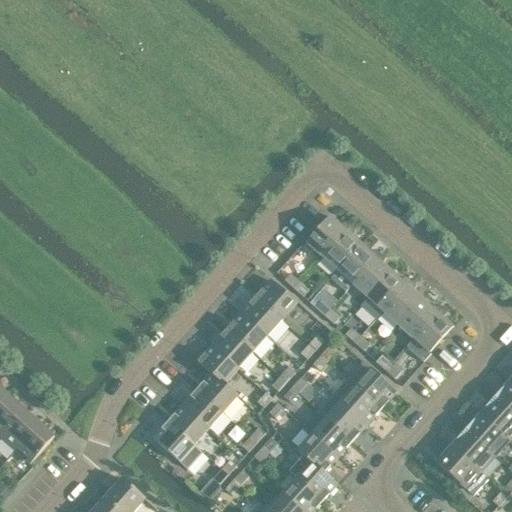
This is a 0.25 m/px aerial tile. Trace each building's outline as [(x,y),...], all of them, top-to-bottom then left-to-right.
[(306,245),(313,252),(310,255),(317,261),(320,257),(321,259),(349,228),(345,224),(342,224),(339,228),(329,219),(306,245)] [(349,228),(321,259),(337,272),(360,246),(350,238),(354,234),(354,232),(349,228)] [(337,272),(330,279),(346,293),(352,286),(379,255),(375,251),(373,251),(369,255),(360,246),(337,272)] [(379,255),(352,286),(367,300),(390,273),(381,265),(384,261),(384,259),(379,255)] [(390,273),(367,300),(382,313),(410,282),(406,278),(403,278),(400,282),(390,273)] [(284,282),(293,290),(299,284),(289,275),(284,282)] [(255,299),(281,322),(296,305),(269,282),(255,299)] [(410,282),(382,313),(397,327),(421,301),(411,292),(415,288),(414,286),(410,282)] [(293,290),(302,299),(308,292),(299,284),(293,290)] [(240,315),(266,338),(281,322),(255,299),(240,315)] [(421,301),(397,327),(412,341),(440,309),(436,305),(434,306),(430,309),(421,301)] [(314,309),(323,318),(329,311),(320,303),(314,309)] [(414,342),(407,350),(423,364),(431,355),(429,354),(452,328),(442,319),(445,316),(445,313),(440,309),(412,341),(414,342)] [(323,318),(333,326),(339,319),(329,311),(323,318)] [(226,331),(252,354),(266,338),(240,315),(226,331)] [(344,336),(354,345),(360,338),(350,330),(344,336)] [(211,347),(238,370),(252,354),(226,331),(211,347)] [(316,337),(308,346),(314,352),(323,343),(316,337)] [(354,345),(363,353),(369,347),(360,338),(354,345)] [(300,356),(306,362),(314,352),(308,346),(300,356)] [(196,363),(210,375),(223,387),(224,386),(238,370),(211,347),(196,363)] [(328,348),(320,357),(327,363),(335,353),(328,348)] [(320,357),(312,366),(318,372),(327,363),(320,357)] [(375,364),(384,372),(390,365),(381,357),(375,364)] [(347,381),(380,411),(395,394),(362,364),(347,381)] [(384,372),(394,380),(399,374),(390,365),(384,372)] [(288,369),(279,378),(286,384),(294,375),(288,369)] [(196,391),(222,415),(237,398),(224,386),(223,387),(210,375),(210,376),(196,391)] [(271,388),(277,394),(286,384),(279,378),(271,388)] [(300,379),(292,388),(298,394),(307,385),(300,379)] [(332,397),(366,427),(380,411),(347,381),(332,397)] [(493,400),(511,416),(511,387),(508,384),(493,400)] [(292,388),(283,399),(289,404),(298,394),(292,388)] [(0,390),(0,413),(11,400),(0,390)] [(257,403),(256,404),(263,410),(271,401),(265,395),(264,395),(258,390),(251,398),(257,403)] [(181,407),(208,431),(222,415),(196,391),(181,407)] [(325,420),(351,443),(366,427),(332,397),(318,412),(326,419),(325,420)] [(11,400),(0,413),(0,439),(2,441),(26,414),(11,400)] [(479,416),(509,442),(511,438),(511,416),(493,400),(479,416)] [(278,404),(269,414),(276,420),(284,410),(278,404)] [(167,423),(193,447),(208,431),(181,407),(167,423)] [(26,414),(2,441),(17,454),(40,427),(26,414)] [(465,432),(494,458),(509,442),(479,416),(465,432)] [(311,436),(337,459),(351,443),(325,420),(311,436)] [(152,440),(178,463),(186,470),(201,454),(193,447),(167,423),(152,440)] [(40,427),(17,454),(30,466),(54,439),(40,427)] [(258,430),(249,439),(256,445),(264,435),(258,430)] [(450,448),(487,481),(488,481),(480,474),(494,458),(465,432),(450,448)] [(296,452),(302,457),(309,464),(310,464),(322,475),(323,475),(337,459),(311,436),(296,452)] [(241,448),(247,454),(256,445),(249,439),(241,448)] [(270,440),(261,450),(268,456),(276,446),(270,440)] [(435,464),(465,491),(473,498),(487,481),(450,448),(435,464)] [(261,450),(253,459),(259,465),(268,456),(261,450)] [(302,457),(288,472),(296,479),(295,480),(321,503),(336,487),(323,475),(322,475),(310,464),(309,464),(302,457)] [(229,462),(221,471),(227,477),(236,467),(229,462)] [(212,480),(219,486),(227,477),(221,471),(212,480)] [(241,472),(232,482),(239,488),(247,478),(241,472)] [(281,496),(298,511),(313,511),(321,503),(295,480),(281,496)] [(118,511),(135,511),(145,502),(121,481),(105,499),(118,511)] [(232,482),(224,491),(231,497),(239,488),(232,482)] [(492,503),(498,508),(507,498),(501,493),(492,503)] [(266,511),(298,511),(281,496),(266,511)] [(118,511),(105,499),(93,511),(118,511)]
